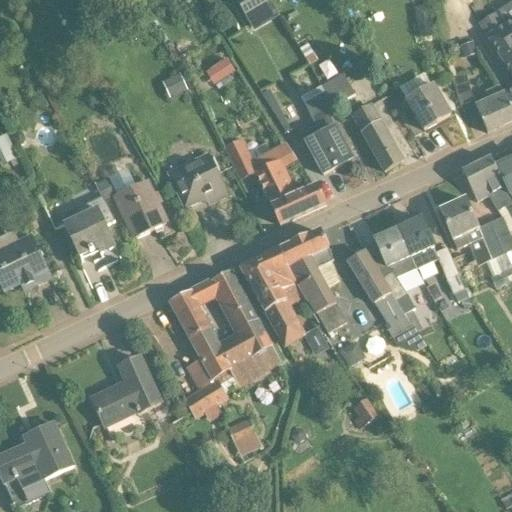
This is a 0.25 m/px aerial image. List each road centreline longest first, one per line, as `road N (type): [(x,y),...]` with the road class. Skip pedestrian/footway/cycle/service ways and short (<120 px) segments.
road 1 (tertiary): [(0,370),(511,137)]
road 2 (unknown): [(199,0),(337,213)]
